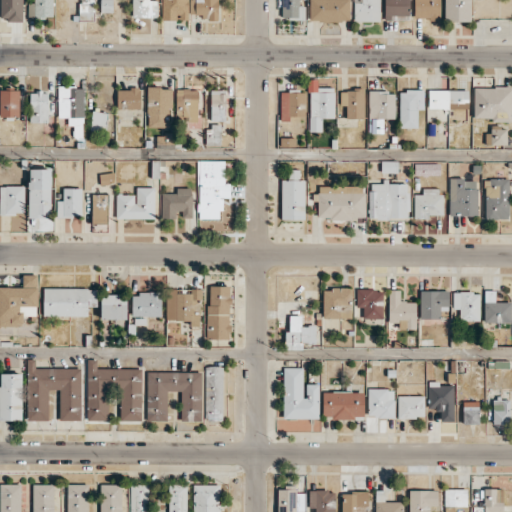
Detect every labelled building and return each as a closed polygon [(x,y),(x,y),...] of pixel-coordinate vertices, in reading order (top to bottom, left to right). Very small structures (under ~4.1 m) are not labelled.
[(22,0),(0,0),(0,20),(23,20),(22,0)] [(28,18),(54,18),(53,0),(31,0),(32,3),(28,3),(28,18)] [(94,0),(79,0),(79,19),(94,20),(94,0)] [(100,0),(101,13),(112,13),(112,0),(100,0)] [(132,0),(132,17),(157,18),(157,0),(148,0),(147,0),(132,0)] [(162,0),(162,20),(188,20),(188,0),(162,0)] [(195,0),(195,18),(218,18),(218,0),(195,0)] [(299,0),(281,0),(282,18),(305,19),(305,5),(299,5),(299,0)] [(309,0),(309,21),(350,21),(349,0),(309,0)] [(380,0),(353,0),(354,21),(380,21),(380,0)] [(384,0),(384,20),(409,20),(409,0),(384,0)] [(440,0),(414,0),(414,18),(440,19),(440,0)] [(444,0),(444,21),(471,21),(471,0),(444,0)] [(511,87),(474,86),(474,117),(502,118),(502,121),(511,121),(511,93),(511,87)] [(58,117),(68,117),(68,127),(84,127),(83,87),(58,87),(58,117)] [(117,109),(141,109),(141,88),(117,88),(117,109)] [(171,88),(147,88),(148,128),(172,128),(171,88)] [(0,116),(20,116),(19,89),(0,89),(0,116)] [(200,89),(177,89),(176,126),(199,127),(200,89)] [(210,90),(211,121),(226,121),(226,89),(210,90)] [(334,118),(334,89),(309,89),(309,131),(322,131),(322,118),(334,118)] [(364,119),(364,90),(340,90),(340,106),(346,106),(346,118),(364,119)] [(400,90),(399,127),(417,128),(418,109),(424,109),(424,91),(400,90)] [(469,90),(428,90),(428,109),(468,109),(469,90)] [(30,122),(48,123),(49,92),(30,91),(30,122)] [(280,91),(281,121),(290,121),(290,116),(305,116),(304,91),(280,91)] [(368,118),(395,119),(395,92),(369,91),(368,118)] [(106,132),(107,112),(92,111),(91,131),(106,132)] [(206,125),(206,145),(220,146),(221,126),(206,125)] [(507,145),(507,126),(491,126),(491,133),(485,133),(485,145),(507,145)] [(222,219),(222,197),(230,198),(230,184),(224,184),(225,161),(199,160),(198,218),(222,219)] [(29,218),(51,218),(51,168),(29,168),(29,218)] [(282,179),(281,219),(304,220),(305,180),(299,180),(300,170),(288,169),(288,179),(282,179)] [(115,184),(115,173),(100,174),(100,184),(115,184)] [(449,215),(477,215),(477,178),(449,179),(449,215)] [(485,219),(509,219),(510,179),(485,179),(485,219)] [(408,182),(382,182),(382,184),(369,184),(369,219),(409,218),(408,182)] [(24,186),(0,185),(0,213),(24,214),(24,186)] [(316,218),(364,219),(365,186),(317,185),(316,218)] [(116,219),(155,218),(154,187),(135,187),(136,194),(116,194),(116,219)] [(82,188),(63,188),(63,200),(57,200),(57,217),(82,217),(82,188)] [(162,193),(161,218),(175,218),(175,211),(182,211),(182,217),(191,217),(192,188),(176,188),(176,193),(162,193)] [(442,217),(442,188),(422,188),(422,194),(414,194),(414,217),(442,217)] [(108,194),(92,194),(92,224),(108,224),(108,194)] [(0,286),(0,325),(23,326),(24,316),(38,316),(38,275),(23,274),(22,287),(0,286)] [(207,339),(229,339),(230,286),(208,286),(207,339)] [(88,316),(88,306),(97,306),(97,288),(44,288),(43,316),(88,316)] [(166,320),(190,320),(190,326),(200,326),(200,289),(167,288),(166,320)] [(323,318),(351,318),(351,289),(323,288),(323,318)] [(383,319),(383,290),(357,289),(356,307),(364,308),(363,318),(383,319)] [(416,329),(416,301),(400,301),(400,290),(389,290),(388,322),(399,322),(399,329),(416,329)] [(420,318),(440,319),(440,311),(448,311),(448,290),(420,290),(420,318)] [(484,322),(511,323),(511,302),(495,301),(496,291),(485,290),(484,322)] [(132,293),(132,317),(161,316),(161,292),(132,293)] [(480,292),(453,292),(453,309),(459,309),(459,321),(479,321),(480,292)] [(101,319),(127,319),(127,295),(101,294),(101,319)] [(303,350),(303,344),(316,344),(317,326),(301,325),(301,316),(290,315),(289,331),(285,331),(285,349),(303,350)] [(80,368),(35,368),(35,359),(27,359),(27,420),(49,420),(49,390),(59,390),(60,420),(80,420),(80,368)] [(142,421),(142,369),(97,368),(97,359),(87,359),(87,421),(107,421),(107,403),(120,403),(120,421),(142,421)] [(205,366),(205,420),(223,421),(224,366),(205,366)] [(319,418),(319,384),(304,384),(304,367),(283,368),(283,419),(319,418)] [(0,372),(0,420),(21,421),(22,373),(0,372)] [(201,421),(202,372),(147,372),(146,421),(167,421),(167,391),(181,391),(181,421),(201,421)] [(428,409),(440,410),(440,421),(454,422),(454,384),(428,383),(428,409)] [(367,389),(368,418),(395,417),(394,388),(367,389)] [(322,418),(353,419),(353,415),(364,415),(364,392),(323,391),(322,418)] [(424,396),(397,396),(398,418),(425,417),(424,396)] [(492,399),(493,423),(511,422),(511,408),(510,409),(510,399),(492,399)] [(463,424),(479,424),(479,401),(463,401),(463,424)] [(54,511),(54,484),(33,484),(33,511),(20,511),(21,484),(0,483),(0,511),(54,511)] [(88,511),(88,484),(68,484),(67,511),(121,511),(122,485),(101,484),(100,511),(88,511)] [(130,511),(186,511),(187,484),(169,484),(168,511),(147,511),(148,484),(130,484),(130,511)] [(219,511),(220,485),(193,484),(192,511),(219,511)] [(277,511),(296,511),(304,511),(304,498),(296,498),(296,487),(278,487),(277,511)] [(502,511),(503,489),(484,488),(483,511),(502,511)] [(444,506),(467,506),(467,489),(445,489),(444,506)] [(334,511),(335,490),(309,490),(309,508),(315,508),(314,511),(334,511)] [(375,511),(402,511),(403,502),(385,502),(385,490),(375,490),(375,511)] [(437,490),(409,490),(408,511),(429,511),(430,508),(437,508),(437,490)] [(341,511),(368,511),(368,492),(342,492),(341,511)]
